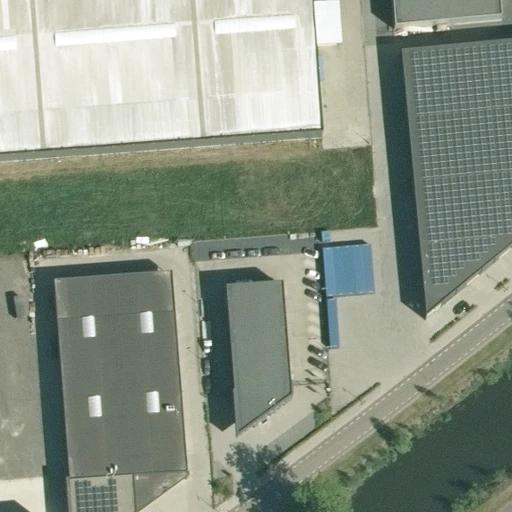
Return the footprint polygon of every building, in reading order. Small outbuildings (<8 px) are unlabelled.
[(0,0),(0,163),(321,139),(310,0),(0,0)] [(501,21),(498,0),(390,0),(393,32),(501,21)] [(511,45),(399,56),(424,321),(511,248),(511,45)] [(289,387),(282,286),(223,291),(232,396),(231,396),(232,413),(235,442),(253,429),(291,401),(290,387),(289,387)] [(173,316),(55,325),(67,486),(66,486),(68,511),(131,511),(130,481),(185,477),(185,481),(188,479),(188,475),(186,475),(173,316)]
